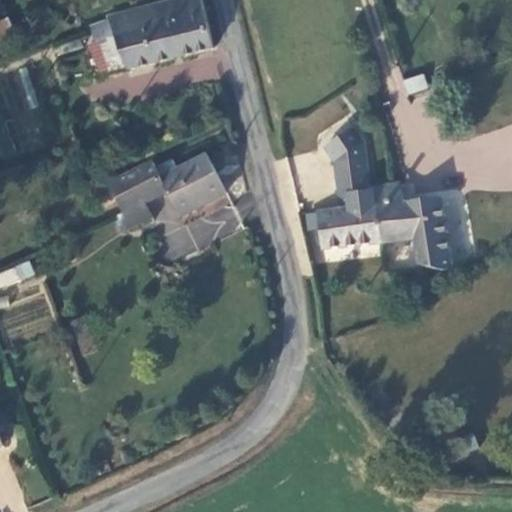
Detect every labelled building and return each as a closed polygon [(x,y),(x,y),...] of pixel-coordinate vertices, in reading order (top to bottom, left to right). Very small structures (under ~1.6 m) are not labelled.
[(216,51),(202,0),(183,0),(98,21),(100,39),(120,36),(128,69),(216,51)] [(2,16),(0,17),(0,36),(11,25),(2,16)] [(120,36),(100,39),(97,41),(103,72),(128,69),(120,36)] [(411,95),(429,87),(425,75),(406,82),(411,95)] [(324,252),(378,247),(372,188),(370,160),(359,129),(329,146),(338,160),(337,190),(350,190),(350,210),(337,211),(306,213),(308,227),(320,226),(324,252)] [(158,167),(155,161),(111,182),(124,211),(120,214),(127,225),(151,214),(147,203),(169,192),(178,213),(227,192),(211,157),(178,170),(174,161),(158,167)] [(442,205),(401,205),(398,184),(372,188),(378,247),(418,243),(420,250),(412,250),(414,271),(447,271),(442,205)] [(337,190),(337,211),(350,210),(350,190),(337,190)] [(0,272),(0,287),(34,277),(30,263),(0,272)] [(467,454),(475,451),(470,437),(463,441),(467,454)] [(431,446),(415,452),(425,477),(440,473),(431,446)]
